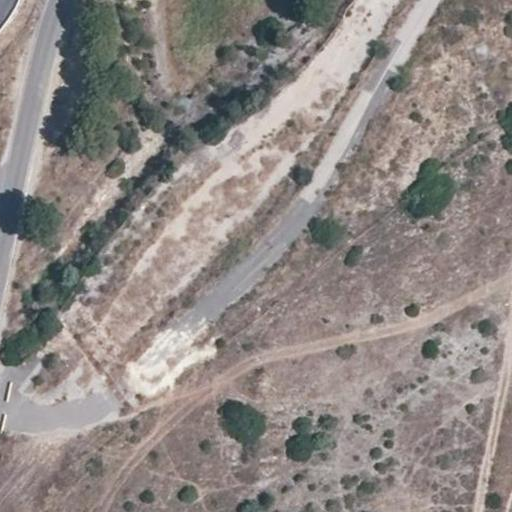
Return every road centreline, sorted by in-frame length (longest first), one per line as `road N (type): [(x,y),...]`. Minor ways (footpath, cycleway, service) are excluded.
road 1 (track): [(436,0),(298,214),(198,329),(103,412),(0,428)]
road 2 (residential): [(66,0),(47,38),(0,306)]
road 3 (track): [(241,368),(454,309),(511,269)]
road 4 (track): [(479,511),(506,383),(511,291)]
